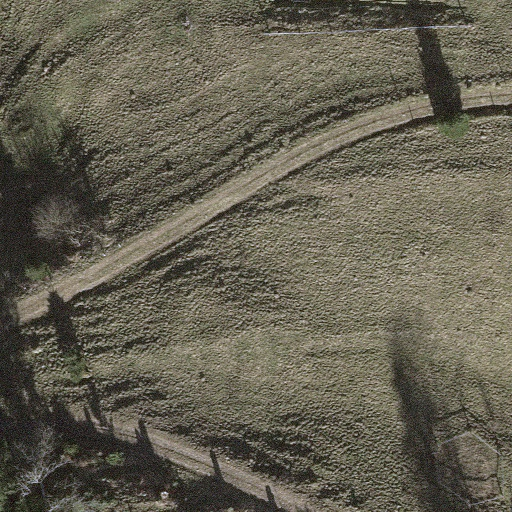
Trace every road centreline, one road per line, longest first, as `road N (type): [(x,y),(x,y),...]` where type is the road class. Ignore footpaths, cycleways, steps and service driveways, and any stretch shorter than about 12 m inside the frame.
road 1 (track): [(0,320),(123,247),(356,131),(511,98)]
road 2 (track): [(287,511),(264,494),(114,427),(0,422)]
